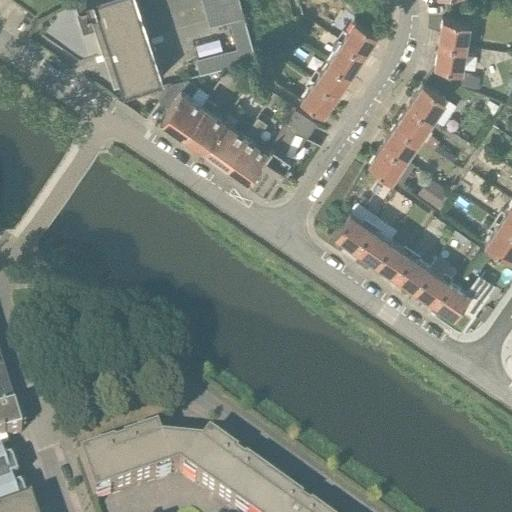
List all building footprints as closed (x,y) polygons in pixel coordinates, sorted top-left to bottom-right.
[(95,26),(103,50),(114,84),(120,82),(123,90),(163,77),(137,0),(76,0),(74,1),(83,30),(95,26)] [(241,0),(203,0),(210,23),(231,18),(238,44),(217,49),(218,51),(198,56),(201,69),(256,55),(241,0)] [(438,39),(466,44),(469,20),(442,16),(438,39)] [(339,39),(362,55),(377,33),(354,18),(339,39)] [(326,59),(349,74),(362,55),(339,39),(326,59)] [(434,64),(461,69),(466,44),(438,39),(434,64)] [(312,78),(335,94),(349,74),(326,59),(312,78)] [(230,64),(226,70),(233,75),(239,66),(235,63),(230,64)] [(247,86),(257,93),(263,84),(253,77),(247,86)] [(182,132),(207,97),(207,96),(185,82),(184,78),(168,82),(169,86),(158,103),(167,109),(161,117),(182,132)] [(312,78),(299,98),(322,114),(335,94),(312,78)] [(409,102),(432,117),(445,97),(422,82),(409,102)] [(182,132),(204,146),(224,117),(212,108),(215,103),(207,97),(182,132)] [(395,122),(418,138),(432,117),(409,102),(395,122)] [(267,149),(248,176),(251,178),(251,179),(267,191),(277,177),(283,181),(288,169),(284,166),(290,157),(285,154),(295,132),(306,137),(316,122),(295,107),(267,149)] [(204,146),(225,161),(246,132),(233,124),(238,117),(229,111),(224,117),(204,146)] [(248,176),(267,149),(254,139),(266,122),(257,116),(246,132),(225,161),(247,177),(248,176)] [(381,142),(404,157),(418,138),(395,122),(381,142)] [(368,162),(391,178),(404,157),(381,142),(368,162)] [(427,176),(420,194),(441,202),(448,184),(427,176)] [(511,199),(498,220),(511,230),(511,199)] [(334,234),(354,248),(370,225),(350,211),(334,234)] [(483,241),(509,259),(511,254),(511,230),(498,220),(483,241)] [(354,248),(374,261),(390,238),(370,225),(354,248)] [(374,261),(395,276),(411,253),(390,238),(374,261)] [(395,276),(414,288),(429,266),(411,253),(395,276)] [(414,288),(433,302),(449,279),(429,266),(414,288)] [(449,279),(433,302),(454,316),(470,293),(449,279)] [(0,413),(14,409),(8,389),(0,391),(0,413)] [(6,439),(21,434),(14,409),(0,413),(0,449),(8,446),(6,439)] [(94,501),(179,472),(182,446),(160,444),(156,433),(80,459),(94,501)] [(235,511),(254,511),(274,485),(247,466),(248,464),(244,461),(237,456),(236,458),(208,439),(202,448),(182,446),(179,472),(235,511)] [(0,486),(17,481),(12,466),(7,453),(0,455),(0,486)] [(22,493),(18,482),(17,481),(0,486),(0,511),(9,511),(27,506),(22,493)] [(312,511),(313,511),(302,503),(301,505),(274,485),(254,511),(312,511)]
